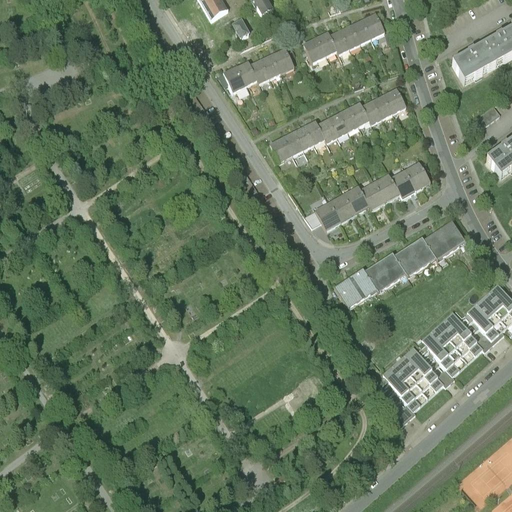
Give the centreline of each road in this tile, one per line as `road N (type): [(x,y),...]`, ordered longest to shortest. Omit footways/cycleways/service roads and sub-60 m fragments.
road 1 (residential): [(150,0),(313,249),(346,255),(457,196)]
road 2 (residential): [(511,371),(349,511)]
road 3 (residential): [(457,196),(397,0)]
